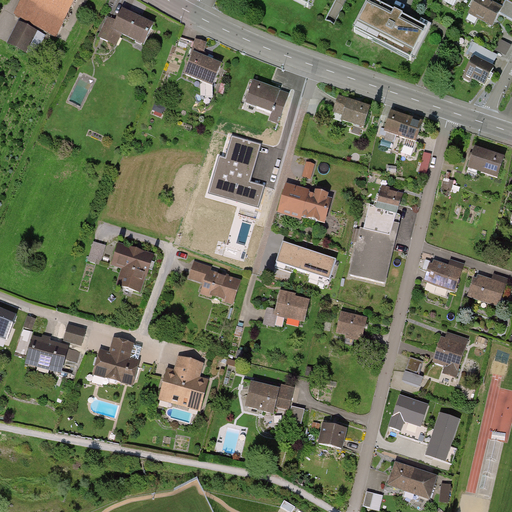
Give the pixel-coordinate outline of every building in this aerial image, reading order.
[(78,0),(25,0),(17,17),(58,39),(78,0)] [(313,0),(286,0),(308,11),(313,0)] [(428,31),(365,0),(364,0),(348,33),(411,65),(428,31)] [(484,0),(471,0),(463,16),(489,30),(501,9),(484,0)] [(153,27),(122,12),(117,23),(109,20),(100,38),(115,45),(121,34),(144,45),(153,27)] [(20,21),(9,45),(30,55),(41,31),(20,21)] [(219,68),(190,58),(183,78),(212,88),(219,68)] [(471,61),(461,79),(482,90),(492,72),(471,61)] [(277,93),(251,83),(243,106),(268,115),(277,93)] [(343,110),(338,125),(362,132),(368,114),(345,107),(347,100),(335,96),(332,107),(343,110)] [(418,126),(387,116),(381,138),(412,147),(418,126)] [(501,160),(472,151),(465,173),(494,182),(501,160)] [(429,174),(433,158),(425,156),(421,172),(429,174)] [(288,192),(282,216),(324,228),(331,203),(288,192)] [(359,230),(346,280),(383,289),(398,226),(395,225),(402,202),(378,196),(375,207),(366,209),(361,230),(359,230)] [(153,257),(119,245),(112,265),(122,269),(116,286),(140,295),(153,257)] [(285,245),(278,266),(331,283),(338,261),(285,245)] [(432,266),(426,282),(454,292),(462,268),(449,263),(446,271),(432,266)] [(198,298),(231,308),(239,283),(209,274),(211,269),(194,264),(189,282),(202,286),(198,298)] [(476,282),(470,298),(498,308),(506,284),(493,279),(490,287),(476,282)] [(309,303),(279,295),(274,312),(273,317),(275,318),(302,325),(309,303)] [(273,317),(274,312),(266,310),(262,329),(272,331),(275,318),(273,317)] [(365,320),(339,313),(333,336),(359,343),(365,320)] [(0,337),(5,339),(11,319),(0,316),(0,337)] [(85,333),(67,329),(64,343),(81,347),(85,333)] [(465,341),(446,335),(442,348),(437,346),(431,366),(455,373),(465,341)] [(38,339),(28,365),(59,377),(69,351),(38,339)] [(100,352),(91,383),(133,395),(142,363),(130,360),(134,347),(110,340),(106,354),(100,352)] [(422,374),(426,360),(412,356),(405,381),(423,386),(426,375),(422,374)] [(167,372),(158,400),(201,412),(209,383),(198,380),(202,367),(177,360),(173,374),(167,372)] [(277,392),(250,385),(244,410),(270,417),(271,409),(277,392)] [(291,396),(277,392),(271,409),(286,413),(291,396)] [(423,427),(430,406),(399,396),(388,431),(418,441),(423,427)] [(302,411),(292,408),(288,422),(298,425),(302,411)] [(460,420),(440,413),(434,430),(423,427),(418,441),(429,445),(425,456),(451,465),(456,451),(450,449),(460,420)] [(345,429),(323,424),(317,447),(339,453),(345,429)] [(388,487),(430,500),(437,478),(395,464),(388,487)] [(444,483),(441,502),(451,504),(454,484),(444,483)] [(382,510),(385,494),(369,491),(366,507),(382,510)] [(285,501),(281,508),(287,511),(292,511),(295,508),(285,501)]
